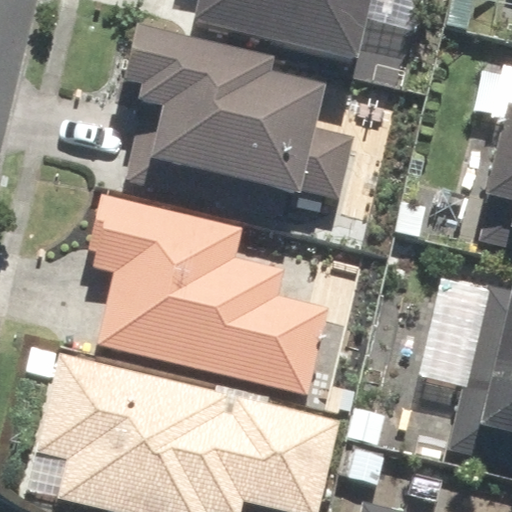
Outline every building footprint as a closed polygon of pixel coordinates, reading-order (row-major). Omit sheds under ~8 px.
[(362,0),(185,0),(175,46),(343,85),(362,0)] [(264,79),(122,47),(105,120),(131,126),(115,198),(281,235),(310,107),(261,96),(264,79)] [(511,128),(491,124),(469,217),(478,219),(469,256),(511,266),(511,128)] [(87,360),(302,411),(323,319),(272,307),(278,280),(231,269),(238,240),(91,205),(74,278),(105,286),(87,360)] [(511,304),(478,296),(437,461),(511,478),(511,304)] [(314,511),(333,431),(50,367),(27,468),(56,474),(47,511),(314,511)]
